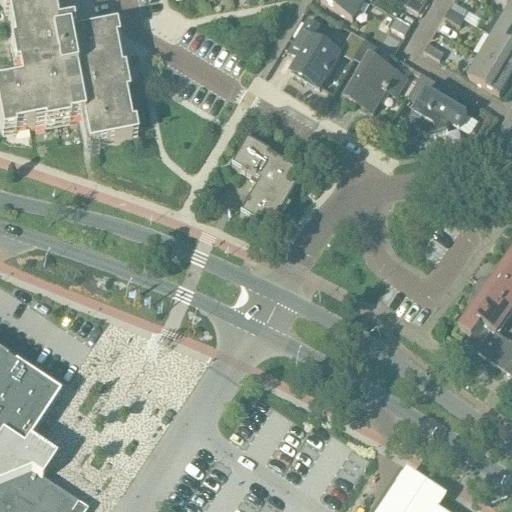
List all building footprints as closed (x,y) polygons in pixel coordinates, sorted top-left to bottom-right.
[(13,137),(77,125),(83,124),(88,152),(131,143),(129,131),(131,131),(125,100),(115,45),(113,45),(110,33),(73,40),(70,23),(74,22),(72,13),(54,17),(50,0),(40,0),(7,6),(10,20),(8,20),(20,89),(0,92),(0,133),(1,137),(13,135),(13,137)] [(366,6),(356,0),(324,0),(321,6),(354,26),(366,6)] [(428,3),(422,0),(408,0),(407,2),(423,12),(428,3)] [(423,12),(407,2),(404,9),(419,18),(423,12)] [(449,14),(465,24),(469,16),(453,7),(449,14)] [(465,24),(449,14),(445,22),(460,31),(465,24)] [(511,23),(504,19),(492,40),(511,51),(511,23)] [(391,33),(404,41),(410,31),(397,23),(391,33)] [(321,31),(308,24),(288,57),(298,64),(290,77),(320,94),(342,57),(315,41),(321,31)] [(388,34),(377,52),(390,60),(393,62),(404,44),(388,34)] [(511,51),(492,40),(480,61),(511,79),(511,51)] [(395,100),(406,81),(385,69),(390,60),(377,52),(367,45),(365,45),(354,63),(364,70),(345,102),(372,119),(385,97),(388,99),(389,96),(395,100)] [(429,48),(424,56),(440,65),(444,57),(429,48)] [(467,81),(500,101),(511,80),(511,79),(480,61),(467,81)] [(418,108),(400,139),(414,147),(420,136),(427,140),(447,134),(451,128),(459,134),(470,140),(478,126),(468,120),(438,102),(444,91),(422,78),(408,102),(418,108)] [(246,143),(231,169),(258,185),(239,217),(269,235),(302,178),(268,158),(269,157),(246,143)] [(511,246),(508,243),(504,249),(511,255),(499,272),(511,280),(511,246)] [(511,280),(499,272),(489,287),(481,282),(475,289),(511,314),(511,280)] [(459,328),(458,331),(471,340),(466,348),(490,365),(502,373),(511,380),(511,347),(499,338),(511,319),(511,314),(475,289),(471,295),(479,301),(459,328)] [(0,511),(83,511),(42,484),(43,483),(38,480),(41,475),(42,475),(34,455),(33,455),(28,452),(31,447),(29,446),(60,400),(0,360),(0,511)] [(38,480),(41,482),(58,457),(33,440),(29,446),(31,447),(28,452),(34,455),(42,475),(38,480)] [(439,511),(436,510),(446,497),(406,470),(377,511),(439,511)]
